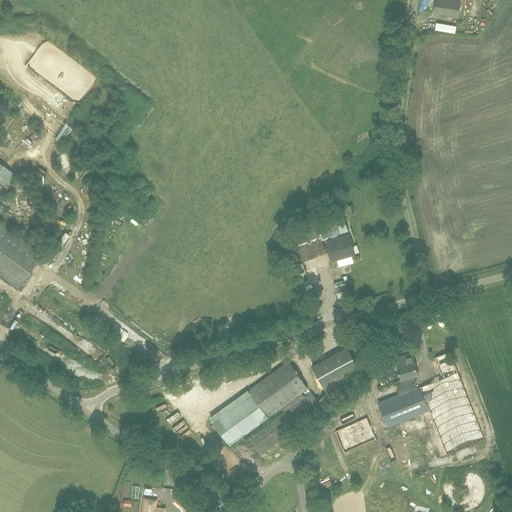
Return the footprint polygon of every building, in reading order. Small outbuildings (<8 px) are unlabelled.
[(458,16),(460,2),(450,0),(436,0),(434,14),(442,15),(443,14),(458,16)] [(30,132),(34,126),(26,121),(22,127),(30,132)] [(62,160),(57,163),(63,171),(67,168),(62,160)] [(0,274),(18,288),(42,255),(0,223),(0,199),(17,176),(0,163),(0,274)] [(43,168),(40,172),(54,183),(57,179),(43,168)] [(282,243),(291,265),(326,253),(322,239),(348,231),(341,208),(325,213),(326,214),(315,218),(315,220),(297,226),(301,236),(289,240),(282,243)] [(332,261),(355,255),(350,236),(326,242),(332,261)] [(77,257),(83,264),(92,256),(86,250),(77,257)] [(347,278),(356,275),(354,268),(345,271),(347,278)] [(348,290),(347,290),(344,281),(334,284),(338,300),(350,297),(348,290)] [(344,391),(340,384),(361,372),(347,347),(312,366),(327,392),(318,402),(323,408),(345,393),(344,391)] [(153,361),(157,368),(170,360),(166,353),(153,361)] [(387,428),(428,411),(419,388),(417,389),(413,377),(418,376),(412,353),(395,358),(401,381),(406,379),(409,392),(378,404),(387,428)] [(443,353),(436,355),(443,370),(449,367),(443,353)] [(249,390),(269,418),(308,389),(288,361),(248,390),(249,390)] [(323,408),(318,402),(311,392),(271,421),(247,439),(259,455),(323,408)] [(182,415),(191,431),(202,425),(194,409),(182,415)] [(346,454),(379,441),(370,418),(337,431),(346,454)] [(156,508),(157,500),(144,498),(142,511),(153,511),(154,508),(156,508)]
